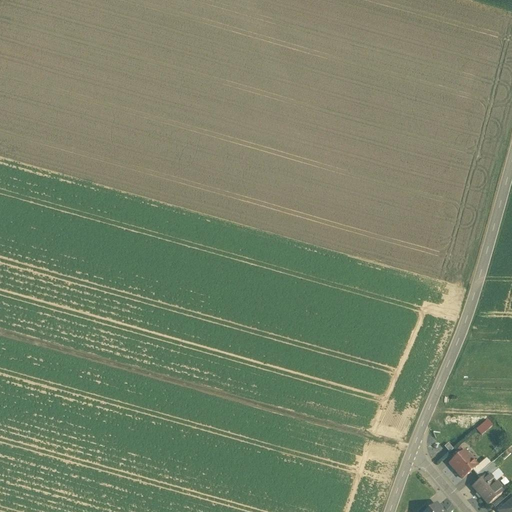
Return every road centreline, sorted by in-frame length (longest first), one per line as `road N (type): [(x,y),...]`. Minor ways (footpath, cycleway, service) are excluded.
road 1 (track): [(0,336),(410,453)]
road 2 (tertiary): [(511,164),(473,298),(410,453)]
